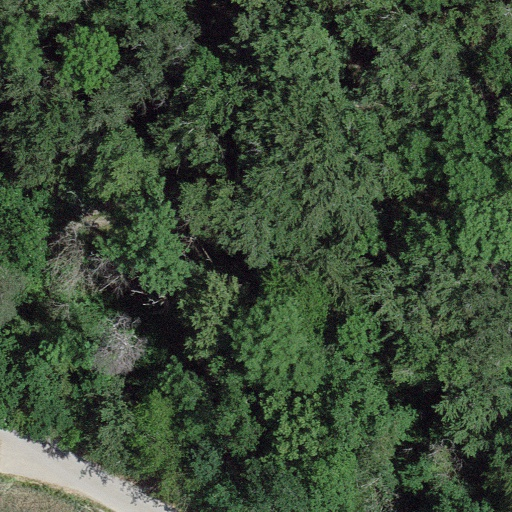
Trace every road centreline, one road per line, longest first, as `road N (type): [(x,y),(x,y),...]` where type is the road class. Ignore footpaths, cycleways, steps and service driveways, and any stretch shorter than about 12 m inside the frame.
road 1 (track): [(247,0),(511,259)]
road 2 (unclassified): [(0,406),(63,460),(159,511)]
